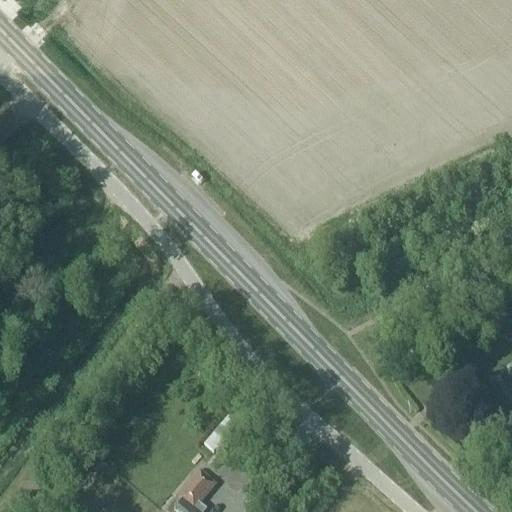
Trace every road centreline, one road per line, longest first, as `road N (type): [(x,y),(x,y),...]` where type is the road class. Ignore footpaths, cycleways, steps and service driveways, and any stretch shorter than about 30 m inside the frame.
road 1 (primary): [(478,511),(13,45)]
road 2 (unclassified): [(414,511),(270,383),(145,223),(0,77)]
